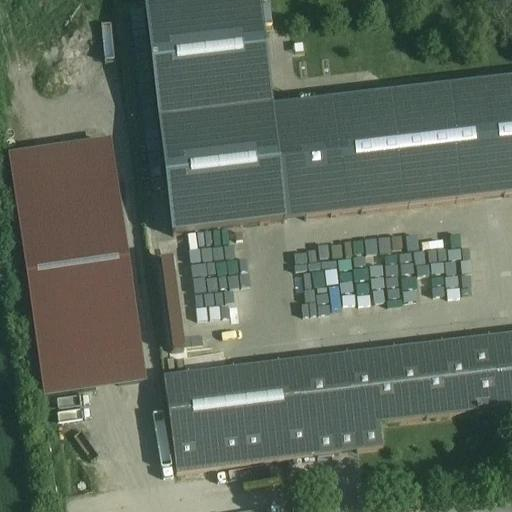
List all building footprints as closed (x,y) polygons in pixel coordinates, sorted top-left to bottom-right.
[(257,0),(246,0),(146,12),(164,165),(173,238),(285,225),(271,112),(257,0)] [(511,83),(325,105),(324,106),(338,219),(511,198),(511,83)] [(324,106),(291,110),(304,223),(338,219),(324,106)] [(285,225),(304,223),(291,110),(271,112),(285,225)] [(113,142),(9,155),(41,399),(144,385),(113,142)] [(473,237),(438,238),(439,264),(473,263),(473,237)] [(498,413),(511,411),(511,338),(489,341),(498,413)] [(489,341),(346,359),(355,430),(498,413),(489,341)] [(306,389),(303,389),(309,436),(310,436),(355,430),(346,359),(303,364),(306,389)] [(303,364),(164,381),(177,477),(313,459),(310,436),(309,436),(303,389),(306,389),(303,364)]
